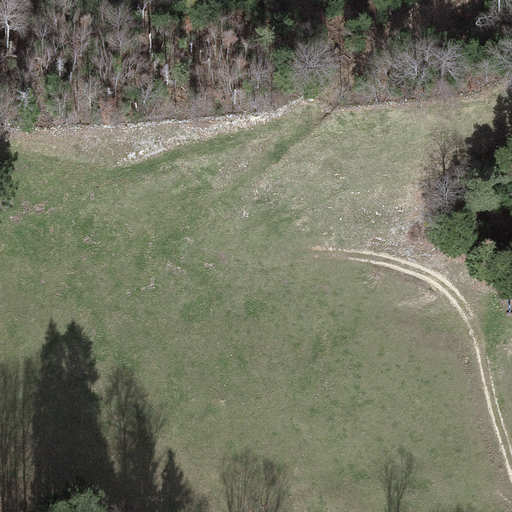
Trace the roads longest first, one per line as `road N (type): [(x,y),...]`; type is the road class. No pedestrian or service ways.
road 1 (track): [(300,253),(226,215),(227,201),(371,57),(460,0)]
road 2 (track): [(300,253),(434,277),(452,288),(511,493)]
